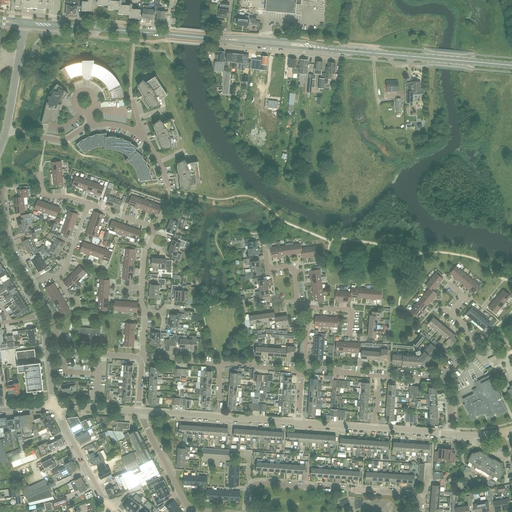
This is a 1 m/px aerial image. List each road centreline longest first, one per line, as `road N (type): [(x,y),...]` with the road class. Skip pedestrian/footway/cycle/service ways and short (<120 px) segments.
road 1 (residential): [(418,511),(413,494),(259,483),(249,489),(248,511)]
road 2 (tertiary): [(511,65),(329,49)]
road 3 (residential): [(139,134),(106,123),(62,140),(5,131)]
road 4 (tertiary): [(213,38),(77,27)]
road 5 (residential): [(203,511),(185,503),(138,411)]
